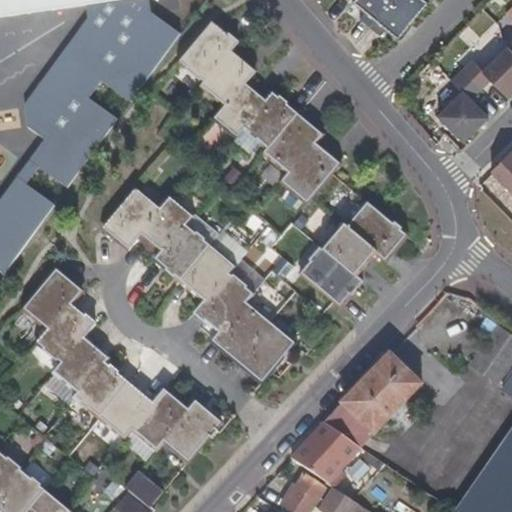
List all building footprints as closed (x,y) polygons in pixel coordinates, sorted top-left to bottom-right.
[(0,0),(0,18),(85,6),(123,0),(0,0)] [(0,272),(6,276),(56,207),(27,185),(39,168),(70,189),(120,121),(89,97),(102,82),(132,105),(183,35),(151,13),(149,0),(123,0),(85,6),(87,20),(23,106),(27,125),(44,139),(0,201),(0,272)] [(392,0),(356,0),(355,3),(366,12),(360,19),(370,28),(392,0)] [(428,2),(425,0),(392,0),(370,28),(381,36),(387,28),(398,38),(428,2)] [(218,22),(215,24),(223,30),(225,27),(218,22)] [(223,30),(215,24),(184,62),(209,83),(233,54),(236,51),(242,42),(225,27),(223,30)] [(462,71),(465,73),(481,90),(490,81),(508,99),(511,94),(511,52),(508,48),(483,72),(472,61),(462,71)] [(238,58),(233,54),(209,83),(206,87),(230,107),(253,80),(260,71),(240,55),(238,58)] [(465,73),(462,71),(451,82),(454,84),(465,73)] [(454,84),(462,92),(437,117),(463,142),(488,118),(470,100),(481,90),(465,73),(454,84)] [(274,98),(253,80),(230,107),(219,121),(240,138),(247,130),(274,98)] [(274,97),(274,98),(247,130),(272,150),(302,114),(283,98),(280,101),(274,97)] [(321,130),(302,114),(272,150),(268,155),(292,175),(317,146),(318,144),(323,138),(318,134),(321,130)] [(318,144),(317,146),(324,152),(326,150),(318,144)] [(317,146),(292,175),(285,184),(310,205),(314,200),(335,174),(344,164),(326,150),(324,152),(317,146)] [(511,154),(492,174),(511,193),(511,154)] [(183,189),(173,200),(195,218),(205,206),(183,189)] [(164,211),(139,191),(105,231),(123,246),(124,244),(132,250),(139,240),(164,211)] [(173,200),(164,211),(139,240),(161,259),(188,227),(195,218),(173,200)] [(370,203),(349,229),(379,254),(389,262),(410,238),(370,203)] [(345,225),(324,250),(357,279),(379,254),(349,229),(345,225)] [(212,247),(188,227),(161,259),(157,263),(177,279),(180,275),(185,279),(212,247)] [(124,244),(123,246),(130,252),(132,250),(124,244)] [(236,267),(212,247),(185,279),(182,284),(201,299),(204,296),(209,300),(230,275),(236,267)] [(324,250),(303,276),(336,304),(342,309),(358,291),(355,289),(361,282),(357,279),(324,250)] [(180,275),(177,279),(182,284),(185,279),(180,275)] [(230,275),(209,300),(206,304),(197,316),(214,330),(216,328),(223,334),(248,304),(255,295),(230,275)] [(62,280),(57,276),(26,312),(51,333),(71,309),(73,306),(85,292),(65,277),(62,280)] [(364,284),(361,282),(355,289),(358,291),(364,284)] [(204,296),(201,299),(206,304),(209,300),(204,296)] [(272,324),(248,304),(223,334),(221,336),(214,345),(233,361),(236,357),(241,361),(272,324)] [(73,306),(71,309),(78,315),(80,312),(73,306)] [(71,309),(51,333),(40,347),(64,366),(83,344),(86,340),(97,326),(80,312),(78,315),(71,309)] [(297,344),(272,324),(241,361),(238,365),(256,380),(258,378),(265,383),(272,374),(297,344)] [(511,366),(511,333),(501,325),(472,367),(498,386),(511,366)] [(216,328),(214,330),(221,336),(223,334),(216,328)] [(88,348),(83,344),(64,366),(57,376),(81,396),(107,364),(111,361),(91,344),(88,348)] [(424,387),(391,356),(342,407),(374,438),(424,387)] [(131,385),(107,364),(81,396),(78,400),(102,420),(128,388),(131,385)] [(511,371),(499,388),(511,398),(511,371)] [(133,392),(128,388),(102,420),(126,441),(134,432),(156,405),(136,389),(133,392)] [(167,392),(165,394),(173,400),(175,398),(167,392)] [(165,394),(156,405),(134,432),(158,453),(165,444),(191,412),(175,398),(173,400),(165,394)] [(199,404),(191,412),(165,444),(190,465),(220,429),(215,424),(218,421),(199,404)] [(342,407),(324,425),(361,451),(374,438),(342,407)] [(361,451),(324,425),(291,461),(329,486),(361,451)] [(511,511),(511,433),(457,511),(511,511)] [(0,453),(0,500),(23,473),(0,453)] [(439,498),(452,477),(441,470),(428,491),(439,498)] [(31,511),(48,493),(23,473),(0,500),(0,511),(31,511)] [(140,475),(127,490),(131,493),(152,510),(164,495),(140,475)] [(295,489),(294,488),(282,506),(291,511),(312,511),(326,491),(304,476),(295,489)] [(368,511),(333,489),(319,511),(368,511)] [(69,511),(48,493),(31,511),(69,511)] [(154,511),(152,510),(131,493),(116,511),(117,511),(154,511)] [(417,511),(397,502),(391,511),(417,511)]
